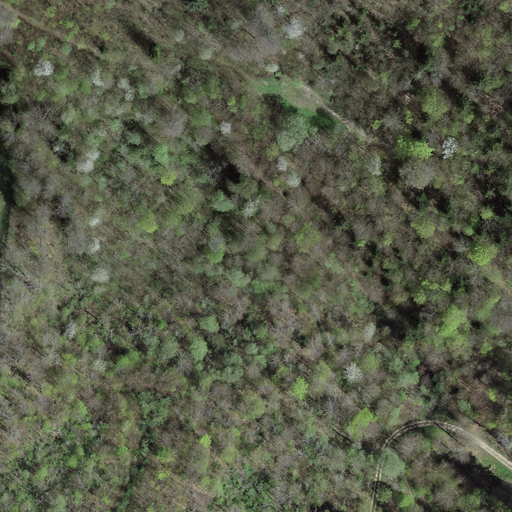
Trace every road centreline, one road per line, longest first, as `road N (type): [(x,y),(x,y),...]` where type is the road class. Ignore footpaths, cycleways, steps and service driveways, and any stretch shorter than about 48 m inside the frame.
road 1 (track): [(511,466),(451,426),(407,426),(383,448),(372,511)]
road 2 (track): [(511,155),(368,138)]
